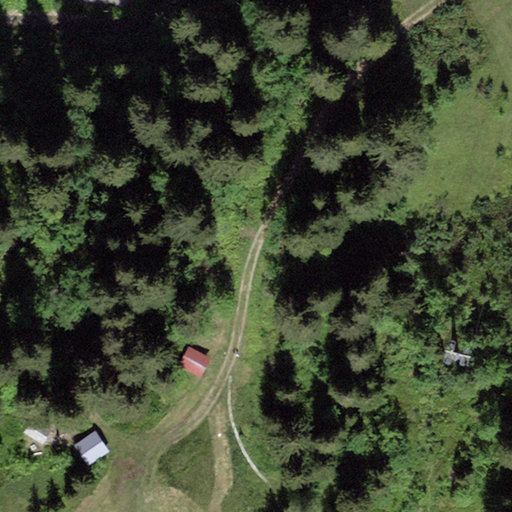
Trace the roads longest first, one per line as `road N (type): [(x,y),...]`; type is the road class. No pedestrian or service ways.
road 1 (track): [(448,0),(400,32),(280,178),(237,296),(230,366),(202,425),(114,502)]
road 2 (track): [(230,366),(242,483),(255,511)]
